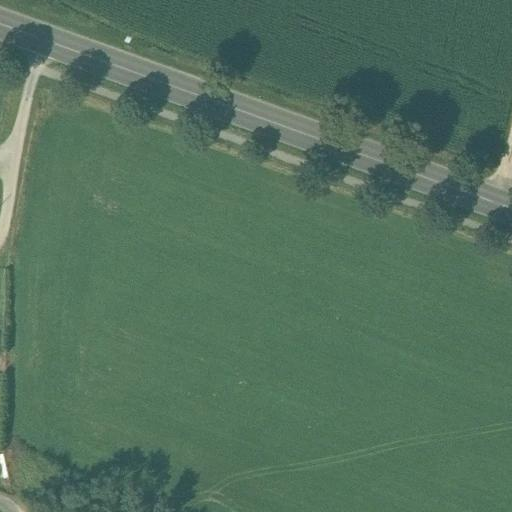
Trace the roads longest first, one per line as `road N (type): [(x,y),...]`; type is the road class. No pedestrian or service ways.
road 1 (primary): [(0,21),(511,208)]
road 2 (track): [(36,34),(0,238)]
